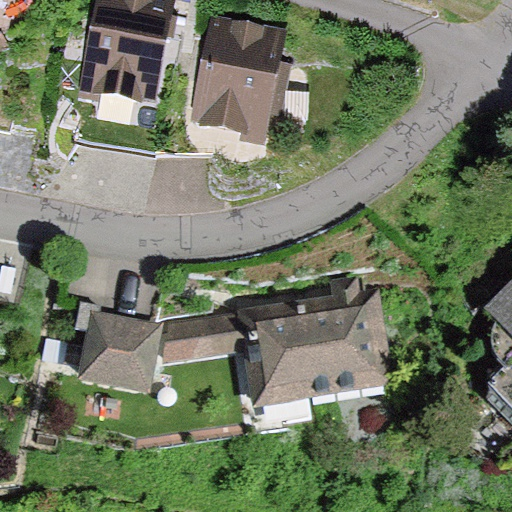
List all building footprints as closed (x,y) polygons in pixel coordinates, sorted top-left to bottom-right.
[(170,0),(90,0),(75,86),(151,101),(170,0)] [(283,31),(203,15),(182,118),(262,134),(267,112),(276,114),(286,64),(276,62),(283,31)] [(511,268),(474,302),(488,318),(486,352),(497,363),(478,381),(511,406),(511,268)] [(374,283),(231,307),(239,349),(248,404),(391,379),(374,283)] [(158,322),(86,307),(73,373),(145,387),(150,364),(158,322)] [(158,322),(150,364),(239,349),(231,307),(158,322)]
